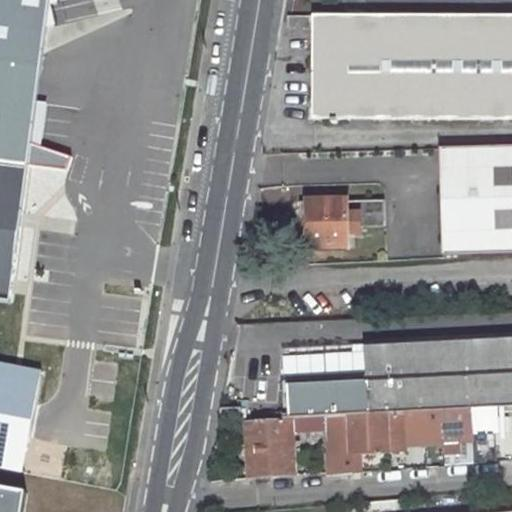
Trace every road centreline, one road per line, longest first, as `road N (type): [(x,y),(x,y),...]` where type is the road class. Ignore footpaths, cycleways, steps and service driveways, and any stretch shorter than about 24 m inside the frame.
road 1 (tertiary): [(174,511),(260,0)]
road 2 (unknown): [(176,495),(511,469)]
road 3 (unknown): [(203,337),(511,323)]
road 4 (unknown): [(511,274),(212,287)]
road 5 (unknown): [(238,132),(511,128)]
